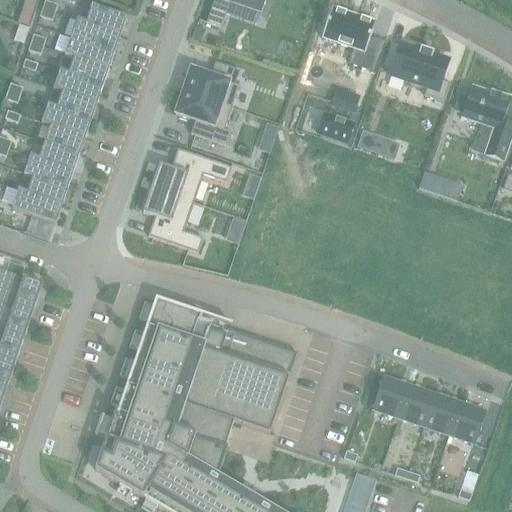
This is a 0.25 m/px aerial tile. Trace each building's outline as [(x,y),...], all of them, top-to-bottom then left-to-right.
[(214,0),(206,25),(220,29),(229,5),(259,15),(264,0),(214,0)] [(45,2),(42,10),(54,15),(57,7),(45,2)] [(77,21),(76,22),(120,37),(126,19),(91,7),(85,24),(77,21)] [(52,23),(54,15),(42,10),(39,18),(52,23)] [(336,14),(326,42),(358,53),(353,66),(376,74),(385,47),(373,43),(378,29),(336,14)] [(114,54),(120,37),(76,22),(70,39),(114,54)] [(30,44),(43,49),(45,41),(33,36),(30,44)] [(108,71),(114,54),(70,39),(65,56),(108,71)] [(40,57),(43,49),(30,44),(27,52),(40,57)] [(441,82),(448,61),(431,56),(432,54),(421,50),(420,52),(400,45),(389,77),(426,90),(424,97),(442,104),(449,85),(441,82)] [(102,88),(108,71),(65,56),(64,57),(73,60),(68,75),(67,76),(102,88)] [(37,66),(24,61),(22,69),(34,74),(37,66)] [(190,71),(182,93),(231,110),(239,87),(235,86),(239,73),(215,64),(210,78),(190,71)] [(52,91),(61,94),(61,93),(96,105),(102,88),(67,76),(68,75),(59,72),(52,91)] [(10,86),(7,94),(20,98),(22,90),(10,86)] [(496,96),(471,88),(467,100),(459,97),(454,112),(462,115),(460,119),(493,130),(484,157),(503,164),(511,136),(511,125),(503,122),(511,99),(497,94),(496,96)] [(91,122),(96,105),(61,93),(61,94),(56,109),(55,110),(91,122)] [(182,93),(174,117),(195,123),(190,136),(226,148),(231,134),(224,132),(231,110),(182,93)] [(17,106),(20,98),(7,94),(5,102),(17,106)] [(55,110),(56,109),(47,106),(41,125),(49,128),(50,127),(85,139),(91,122),(55,110)] [(20,117),(7,113),(4,121),(17,125),(20,117)] [(324,116),(317,135),(347,145),(354,127),(324,116)] [(79,156),(85,139),(50,127),(49,128),(44,144),(79,156)] [(0,148),(8,151),(11,143),(0,139),(0,148)] [(44,144),(38,160),(38,161),(73,173),(79,156),(44,144)] [(231,169),(177,151),(171,171),(159,167),(151,191),(193,205),(203,176),(226,184),(231,169)] [(67,190),(73,173),(38,161),(38,160),(30,157),(23,176),(32,179),(32,178),(67,190)] [(32,178),(32,179),(27,194),(26,195),(61,207),(67,190),(32,178)] [(55,225),(61,207),(26,195),(27,194),(18,191),(11,211),(55,225)] [(183,233),(193,205),(151,191),(143,214),(154,218),(148,238),(197,255),(203,240),(183,233)] [(0,304),(32,315),(42,286),(0,271),(0,304)] [(269,436),(296,355),(229,332),(231,326),(211,319),(209,326),(199,323),(202,316),(155,300),(117,414),(114,413),(94,473),(160,511),(257,511),(216,487),(220,480),(217,478),(227,450),(222,448),(230,423),(269,436)] [(0,333),(23,341),(32,315),(0,304),(0,333)] [(0,362),(14,368),(23,341),(0,333),(0,362)] [(0,391),(5,394),(14,368),(0,362),(0,391)] [(398,421),(409,387),(383,378),(372,412),(398,421)] [(409,387),(398,421),(423,429),(434,396),(426,393),(409,387)] [(448,438),(460,404),(434,396),(423,429),(448,438)] [(460,404),(448,438),(475,447),(486,413),(460,404)] [(354,465),(357,457),(346,453),(343,461),(354,465)] [(408,474),(396,470),(394,478),(405,482),(408,474)] [(408,474),(405,482),(417,486),(419,478),(408,474)] [(469,503),(471,496),(460,492),(457,500),(469,503)]
